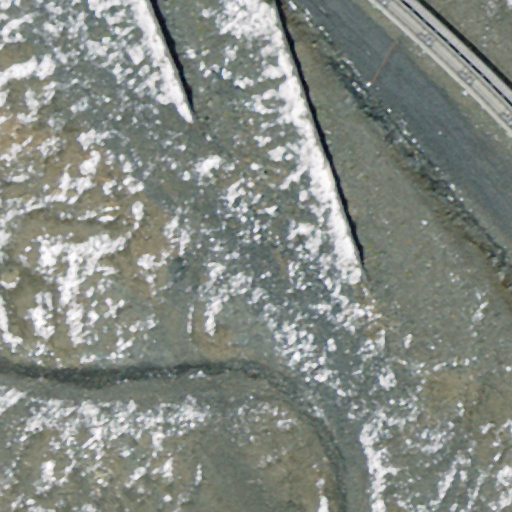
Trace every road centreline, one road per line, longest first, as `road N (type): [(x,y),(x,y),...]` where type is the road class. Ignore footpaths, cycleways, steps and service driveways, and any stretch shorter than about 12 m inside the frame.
road 1 (track): [(0,367),(228,370),(293,386),(340,483),(339,511)]
road 2 (track): [(312,0),(449,133),(511,217)]
